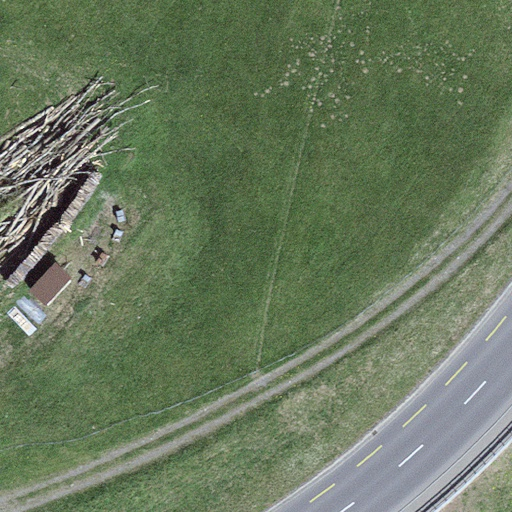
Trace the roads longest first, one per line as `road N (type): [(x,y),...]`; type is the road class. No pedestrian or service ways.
road 1 (track): [(511,233),(400,321),(167,465),(40,511)]
road 2 (primary): [(511,351),(409,457),(342,511)]
